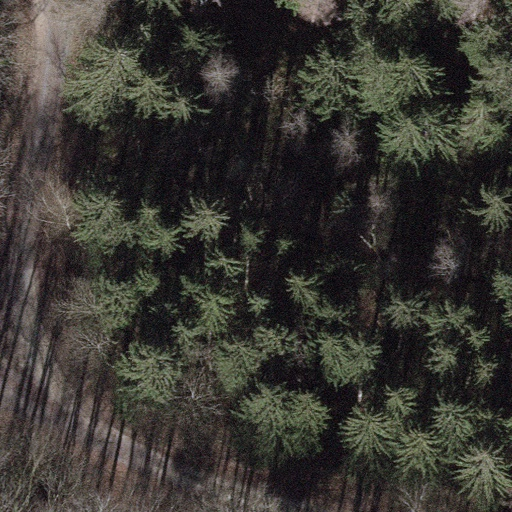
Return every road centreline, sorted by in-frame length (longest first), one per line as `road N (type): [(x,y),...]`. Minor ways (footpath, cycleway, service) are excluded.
road 1 (track): [(0,408),(344,511)]
road 2 (track): [(49,0),(49,98),(0,354)]
